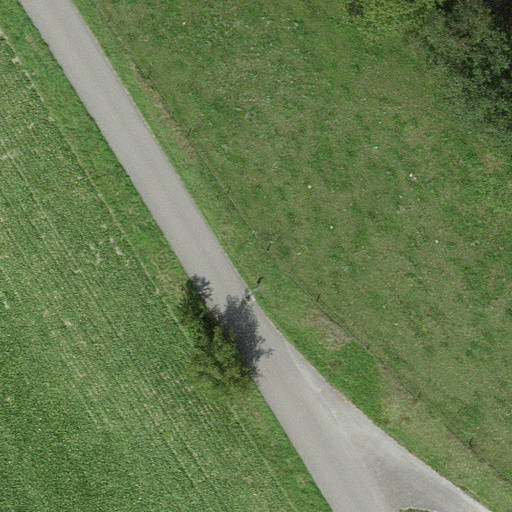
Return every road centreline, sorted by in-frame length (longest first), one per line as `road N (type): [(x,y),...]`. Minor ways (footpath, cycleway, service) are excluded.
road 1 (unclassified): [(47,0),(360,511)]
road 2 (track): [(274,366),(478,511)]
